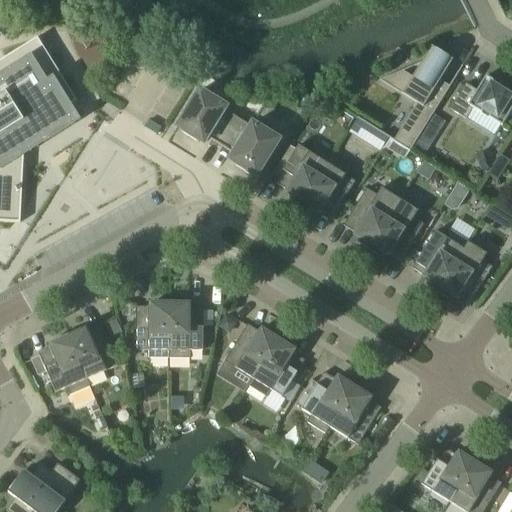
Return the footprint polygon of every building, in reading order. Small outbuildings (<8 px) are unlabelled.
[(0,222),(20,223),(23,157),(74,125),(64,109),(77,102),(37,38),(0,61),(0,222)] [(402,71),(380,81),(417,104),(393,141),(410,152),(450,87),(440,81),(452,61),(431,47),(421,63),(414,66),(415,66),(421,64),(413,78),(402,71)] [(450,110),(466,120),(473,109),(502,127),(508,116),(511,118),(511,93),(507,90),(508,89),(507,88),(506,90),(499,85),(500,84),(499,83),(498,85),(486,77),(477,91),(466,84),(450,110)] [(99,99),(94,89),(87,93),(92,103),(99,99)] [(220,146),(237,118),(224,110),(226,108),(200,91),(177,127),(181,130),(180,132),(198,143),(199,141),(203,144),(207,138),(220,146)] [(237,118),(220,146),(234,154),(230,160),(234,163),(233,165),(251,176),(252,174),(256,177),(278,140),(252,124),(251,127),(237,118)] [(349,133),(355,138),(364,123),(357,119),(349,133)] [(149,120),(145,127),(157,135),(161,128),(149,120)] [(288,199),(300,206),(331,157),(313,146),(308,153),(298,146),(275,183),(285,190),(284,191),(291,195),(288,199)] [(510,161),(500,155),(487,175),(497,182),(510,161)] [(331,157),(300,206),(312,214),(314,210),(321,214),(322,212),(332,219),(355,182),(345,176),(349,169),(331,157)] [(357,242),(369,249),(399,200),(381,189),(377,196),(367,189),(344,226),(354,232),(353,234),(359,238),(357,242)] [(458,209),(461,204),(449,196),(444,206),(452,211),(458,209)] [(399,200),(369,249),(380,257),(383,253),(389,257),(390,255),(401,262),(424,225),(413,218),(418,212),(399,200)] [(496,218),(501,211),(492,206),(485,217),(491,220),(496,218)] [(425,285),(437,292),(468,243),(450,232),(445,238),(435,232),(412,269),(422,275),(421,276),(428,281),(425,285)] [(468,243),(437,292),(449,300),(451,296),(458,300),(459,298),(469,304),(492,268),(482,261),(486,254),(468,243)] [(148,359),(169,359),(170,301),(156,301),(156,306),(148,306),(148,307),(136,307),(136,351),(148,351),(148,359)] [(170,301),(169,359),(191,359),(191,351),(203,351),(203,308),(191,308),(191,306),(183,306),(183,301),(170,301)] [(224,362),(253,380),(280,337),(268,330),(265,334),(259,330),(258,332),(248,325),(224,362)] [(66,334),(86,380),(117,367),(100,327),(89,332),(88,330),(81,333),(79,329),(66,334)] [(66,334),(54,340),(56,344),(49,347),(49,349),(38,353),(55,393),(67,389),(70,396),(90,387),(86,380),(66,334)] [(280,337),(253,380),(249,387),(267,398),(271,391),(282,398),(305,361),(294,354),(295,353),(289,349),(291,345),(280,337)] [(38,376),(46,372),(40,357),(32,361),(38,376)] [(325,434),(329,428),(356,385),(344,378),(342,382),(335,378),(334,379),(324,373),(301,410),(311,416),(307,423),(325,434)] [(356,385),(329,428),(358,446),(381,409),(371,402),(372,401),(365,397),(368,393),(356,385)] [(421,485),(450,503),(476,461),(464,453),(462,457),(455,453),(454,455),(444,448),(421,485)] [(310,461),(302,473),(321,485),(329,474),(310,461)] [(476,461),(450,503),(463,511),(483,511),(501,484),(491,478),(492,476),(485,472),(488,468),(476,461)] [(24,471),(16,482),(56,511),(80,481),(58,464),(52,472),(41,464),(32,477),(24,471)] [(56,511),(16,482),(8,493),(15,499),(6,511),(56,511)] [(495,502),(501,505),(509,492),(503,489),(495,502)]
